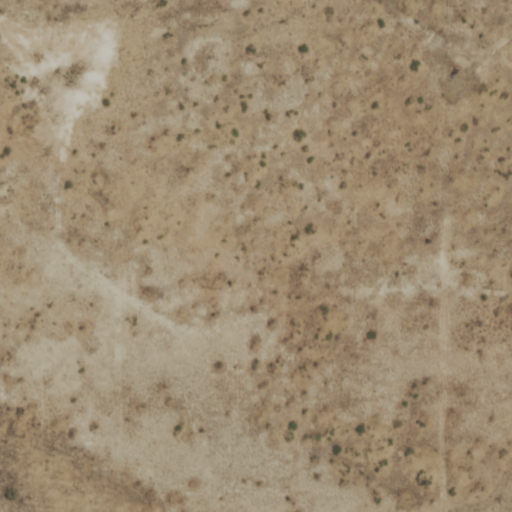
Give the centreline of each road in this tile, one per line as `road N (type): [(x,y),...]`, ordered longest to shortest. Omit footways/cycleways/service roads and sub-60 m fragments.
road 1 (track): [(125,0),(57,70),(0,22)]
road 2 (track): [(508,0),(446,59),(383,0)]
